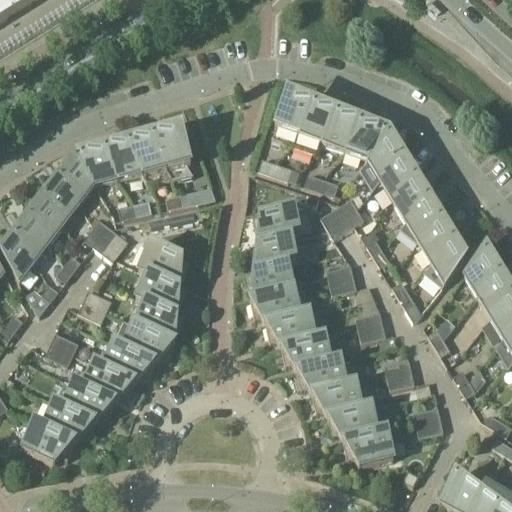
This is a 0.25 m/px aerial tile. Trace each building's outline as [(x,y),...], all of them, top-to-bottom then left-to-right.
[(0,0),(0,26),(41,0),(0,0)] [(301,109),(296,107),(285,103),(274,136),(278,137),(271,146),(291,153),(320,115),(316,114),(304,104),(301,109)] [(314,160),(343,123),(339,122),(327,112),(324,117),(320,115),(291,153),(314,160)] [(344,159),(366,131),(362,130),(350,120),(347,124),(343,123),(314,160),(314,161),(322,152),(344,159)] [(367,167),(389,138),(385,137),(373,128),(370,132),(366,131),(344,159),(367,167)] [(192,173),(182,138),(166,141),(163,138),(153,144),(146,145),(166,178),(172,187),(192,182),(187,174),(192,173)] [(379,187),(402,159),(400,156),(403,151),(391,142),(389,138),(367,167),(379,187)] [(142,146),(139,142),(129,149),(122,151),(143,183),(148,192),(172,187),(166,178),(146,145),(142,146)] [(118,151),(116,148),(106,154),(98,156),(119,188),(142,183),(147,192),(148,192),(143,183),(122,151),(118,151)] [(95,156),(92,153),(82,159),(75,161),(95,194),(96,193),(119,188),(98,156),(95,156)] [(392,208),(414,180),(412,177),(416,172),(404,163),(402,159),(379,187),(392,208)] [(80,213),(95,194),(75,161),(70,166),(60,173),(62,177),(60,180),(80,213)] [(272,183),(276,170),(261,165),(257,177),(272,183)] [(276,170),(272,183),(287,188),(291,175),(276,170)] [(65,232),(80,213),(60,180),(56,186),(45,192),(47,196),(45,199),(65,232)] [(405,229),(427,201),(425,197),(429,193),(417,183),(414,180),(392,208),(405,229)] [(318,198),(322,186),(307,181),(303,193),(318,198)] [(322,186),(318,198),(333,203),(337,191),(322,186)] [(180,201),(183,213),(198,210),(196,197),(180,201)] [(51,251),(65,232),(45,199),(41,205),(30,212),(32,215),(30,218),(51,251)] [(303,199),(301,206),(310,209),(312,201),(303,199)] [(183,213),(180,201),(165,204),(168,216),(183,213)] [(417,249),(440,221),(438,218),(441,214),(429,204),(427,201),(405,229),(417,249)] [(314,203),(311,213),(320,216),(323,206),(314,203)] [(347,222),(356,216),(350,205),(340,212),(347,222)] [(133,211),(136,223),(151,220),(148,208),(133,211)] [(136,223),(133,211),(118,214),(120,227),(136,223)] [(354,233),(347,222),(340,212),(330,218),(343,239),(354,233)] [(285,216),(252,224),(258,252),(249,254),(249,255),(300,242),(293,214),(285,216)] [(347,222),(354,233),(363,227),(356,216),(347,222)] [(151,237),(195,227),(193,217),(149,227),(151,237)] [(36,271),(51,251),(30,218),(26,224),(15,231),(18,235),(15,238),(36,271)] [(343,239),(330,218),(319,224),(322,228),(326,235),(332,246),(343,239)] [(430,270),(452,242),(450,239),(454,234),(442,225),(440,221),(417,249),(430,270)] [(91,236),(100,243),(108,233),(99,226),(91,236)] [(108,233),(100,243),(92,253),(102,261),(118,241),(108,233)] [(100,243),(91,236),(84,246),(92,253),(100,243)] [(0,260),(20,291),(36,271),(15,238),(11,243),(0,250),(3,254),(0,257),(0,260)] [(118,241),(102,261),(112,268),(127,248),(118,241)] [(246,283),(297,270),(291,245),(300,243),(300,242),(249,255),(255,279),(246,282),(246,283)] [(452,242),(430,270),(423,279),(441,294),(466,263),(463,259),(467,255),(454,245),(452,242)] [(372,263),(382,257),(375,247),(366,253),(372,263)] [(138,276),(185,298),(186,297),(177,293),(189,268),(180,264),(179,265),(150,251),(138,276)] [(477,304),(499,276),(497,272),(501,268),(488,258),(486,254),(464,282),(477,304)] [(382,257),(372,263),(379,274),(388,268),(382,257)] [(62,271),(72,279),(80,269),(70,261),(62,271)] [(297,270),(246,283),(252,307),(250,308),(249,309),(250,310),(294,298),(288,273),(297,271),(297,270)] [(72,279),(62,271),(55,281),(65,289),(72,279)] [(328,290),(353,284),(350,272),(325,278),(328,290)] [(135,304),(183,326),(183,325),(175,321),(185,298),(138,276),(138,277),(146,281),(135,304)] [(489,325),(511,296),(510,293),(511,290),(511,287),(501,279),(499,276),(477,304),(489,325)] [(353,284),(328,290),(331,302),(356,296),(353,284)] [(398,305),(407,299),(401,288),(391,294),(398,305)] [(40,300),(50,308),(58,298),(47,290),(40,300)] [(502,345),(511,332),(511,296),(489,325),(502,345)] [(83,308),(106,319),(111,308),(88,297),(83,308)] [(294,298),(250,310),(254,327),(263,325),(265,332),(309,322),(309,321),(300,323),(294,298)] [(407,299),(398,305),(404,315),(414,310),(407,299)] [(133,332),(174,352),(174,351),(174,350),(172,349),(183,326),(135,304),(144,308),(133,332)] [(106,319),(83,308),(77,320),(100,330),(106,319)] [(358,337),(382,331),(379,319),(354,325),(358,337)] [(5,330),(15,338),(22,328),(12,320),(5,330)] [(315,346),(309,322),(265,332),(269,349),(269,351),(279,349),(280,356),(325,345),(325,344),(315,346)] [(113,351),(154,371),(158,363),(167,367),(174,352),(133,332),(124,328),(113,351)] [(15,338),(5,330),(0,336),(0,342),(7,348),(15,338)] [(382,331),(358,337),(361,349),(385,343),(382,331)] [(507,375),(511,369),(511,332),(502,345),(494,355),(507,375)] [(433,352),(443,347),(436,336),(427,342),(433,352)] [(50,351),(72,362),(78,350),(55,339),(50,351)] [(325,345),(280,356),(285,374),(294,372),(296,379),(340,368),(331,370),(325,345)] [(443,347),(433,352),(440,363),(449,357),(443,347)] [(72,362),(50,351),(44,362),(67,373),(72,362)] [(93,371),(134,391),(138,383),(147,387),(154,371),(113,351),(102,375),(93,371)] [(387,384),(411,379),(408,367),(383,372),(387,384)] [(340,368),(296,379),(300,396),(309,394),(311,402),(356,392),(356,391),(346,393),(340,368)] [(73,391),(114,410),(118,403),(127,407),(134,391),(93,371),(82,394),(73,390),(73,391)] [(458,394),(468,388),(461,377),(452,383),(458,394)] [(411,379),(387,384),(390,397),(414,391),(411,379)] [(468,388),(458,394),(465,404),(475,399),(468,388)] [(53,411),(94,430),(98,422),(107,426),(114,410),(73,391),(62,414),(53,410),(53,411)] [(356,392),(311,402),(316,421),(325,419),(327,426),(371,415),(371,414),(362,416),(356,392)] [(33,430),(74,450),(78,442),(87,446),(94,430),(53,411),(42,434),(33,430)] [(495,413),(490,421),(484,431),(494,437),(500,428),(498,426),(503,418),(495,413)] [(415,432),(440,426),(437,414),(412,419),(415,432)] [(371,415),(327,426),(331,443),(340,441),(342,449),(387,438),(377,440),(371,415)] [(440,426),(415,432),(418,444),(442,438),(440,426)] [(500,428),(494,437),(505,444),(511,434),(500,428)] [(74,450),(33,430),(21,455),(54,470),(58,462),(67,466),(74,450)] [(387,438),(342,449),(347,468),(356,466),(358,473),(393,465),(387,438)] [(504,462),(509,453),(496,445),(490,453),(504,462)] [(23,461),(20,467),(36,475),(39,469),(23,461)] [(412,493),(418,483),(408,477),(402,487),(412,493)] [(444,511),(475,511),(486,493),(485,493),(482,499),(455,480),(439,509),(444,511)] [(486,493),(475,511),(500,511),(505,504),(486,493)]
